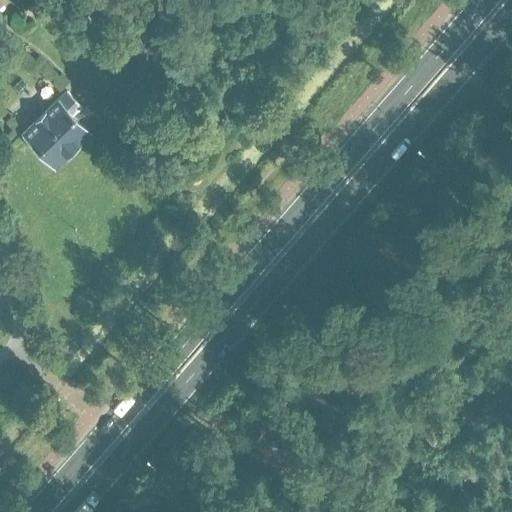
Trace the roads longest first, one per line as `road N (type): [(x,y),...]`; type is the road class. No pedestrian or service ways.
road 1 (primary): [(483,0),(37,511)]
road 2 (primary): [(71,511),(511,12)]
